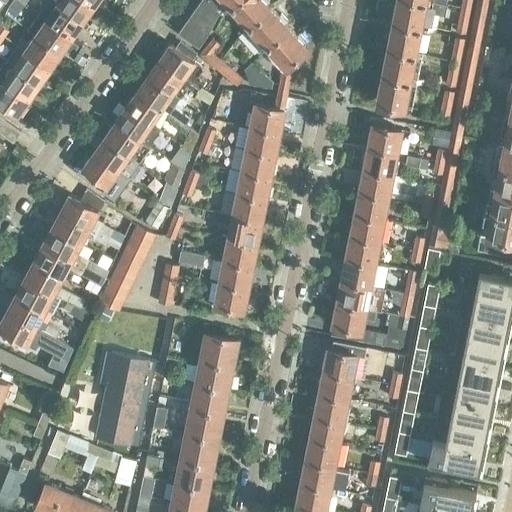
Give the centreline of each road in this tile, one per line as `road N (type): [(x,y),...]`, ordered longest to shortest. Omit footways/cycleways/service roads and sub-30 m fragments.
road 1 (residential): [(257,511),(317,223),(349,0)]
road 2 (residential): [(0,221),(159,0)]
